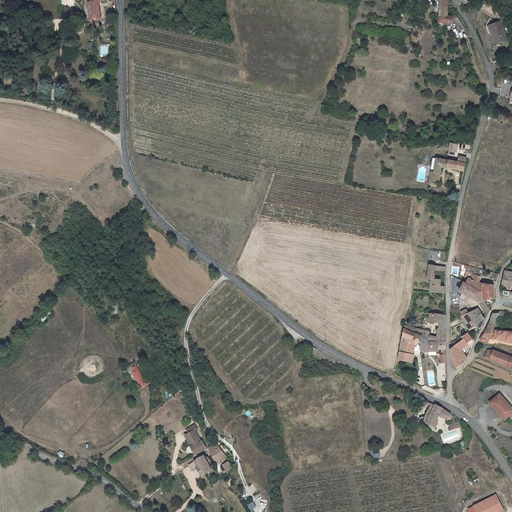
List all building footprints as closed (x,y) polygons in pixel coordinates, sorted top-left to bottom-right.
[(103,0),(89,0),(93,20),(101,19),(98,1),(103,0)] [(439,0),(439,7),(438,22),(451,23),(451,21),(456,22),(457,14),(451,13),(451,16),(447,15),(447,0),(439,0)] [(506,39),(499,21),(489,25),(492,33),(495,32),(499,42),(506,39)] [(448,151),(457,152),(458,144),(449,142),(448,151)] [(458,156),(457,160),(454,159),(453,161),(436,158),(433,173),(430,172),(429,181),(439,183),(442,167),(463,171),(465,158),(458,156)] [(444,293),(444,287),(439,286),(439,280),(434,280),(435,271),(445,270),(444,266),(428,265),(426,280),(430,280),(431,293),(444,293)] [(470,277),(468,284),(484,293),(485,298),(494,297),(493,286),(484,287),(479,283),(480,277),(479,276),(480,269),(467,265),(466,276),(470,277)] [(503,278),(502,284),(511,285),(511,271),(505,270),(503,278)] [(489,308),(485,298),(484,293),(468,284),(465,283),(460,292),(479,303),(486,311),(489,308)] [(477,309),(467,314),(469,317),(472,322),(481,314),(477,309)] [(492,313),(490,321),(496,323),(497,319),(504,317),(505,311),(498,311),(498,312),(492,313)] [(484,319),(481,314),(472,322),(469,317),(464,321),(471,331),(477,326),(480,328),(484,319)] [(422,351),(446,351),(445,316),(429,315),(429,323),(438,324),(438,338),(430,337),(430,333),(405,326),(398,360),(411,362),(416,341),(422,342),(422,351)] [(496,323),(490,321),(490,324),(488,324),(486,331),(485,331),(484,335),(483,335),(480,340),(485,342),(488,344),(498,346),(498,343),(511,346),(511,332),(508,332),(495,331),(496,323)] [(468,333),(460,337),(462,340),(454,346),(450,349),(450,356),(456,367),(461,364),(460,361),(467,356),(463,352),(469,346),(471,347),(474,340),(468,333)] [(462,340),(460,337),(453,343),(454,346),(462,340)] [(511,367),(511,357),(488,350),(485,358),(511,367)] [(129,369),(142,388),(148,384),(135,364),(129,369)] [(511,415),(511,414),(511,406),(501,395),(491,404),(506,420),(511,415)] [(434,406),(426,423),(434,427),(438,416),(450,422),(454,416),(430,401),(429,404),(434,406)] [(434,406),(429,404),(422,421),(426,423),(434,406)] [(198,455),(207,449),(208,449),(204,442),(203,442),(202,442),(196,431),(198,430),(196,426),(188,430),(190,434),(186,437),(193,448),(192,448),(197,456),(198,455)] [(465,440),(447,447),(450,456),(468,450),(465,440)] [(211,453),(212,455),(216,462),(227,455),(217,443),(210,447),(211,453)] [(209,462),(211,461),(209,457),(207,456),(206,457),(205,455),(199,459),(196,461),(196,462),(192,467),(193,468),(198,470),(197,471),(202,477),(213,469),(209,462)] [(230,460),(225,463),(229,470),(234,466),(230,460)] [(498,511),(501,511),(493,495),(470,506),(473,511),(498,511)] [(253,501),(248,504),(251,510),(256,507),(253,501)]
